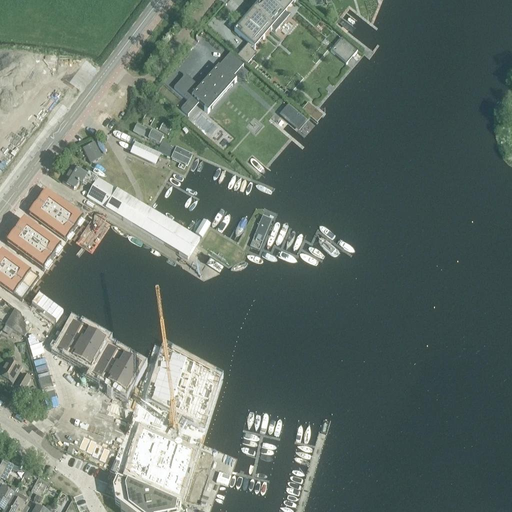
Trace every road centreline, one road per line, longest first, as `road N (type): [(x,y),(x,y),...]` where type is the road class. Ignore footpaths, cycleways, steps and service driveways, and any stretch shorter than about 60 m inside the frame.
road 1 (tertiary): [(0,211),(109,68)]
road 2 (residential): [(109,68),(142,81),(210,0)]
